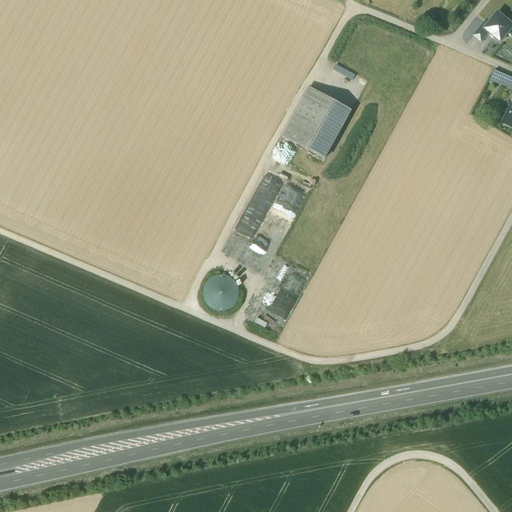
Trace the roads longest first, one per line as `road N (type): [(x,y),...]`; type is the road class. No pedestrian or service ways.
road 1 (track): [(0,235),(293,362),(334,371),(425,354),(449,340),(511,232)]
road 2 (trunk): [(146,442),(511,377)]
road 3 (track): [(185,312),(350,6)]
road 4 (track): [(351,511),(380,468),(415,454),(446,461),(494,511)]
road 5 (trunk): [(0,483),(146,442)]
road 6 (trunk): [(146,442),(0,464)]
